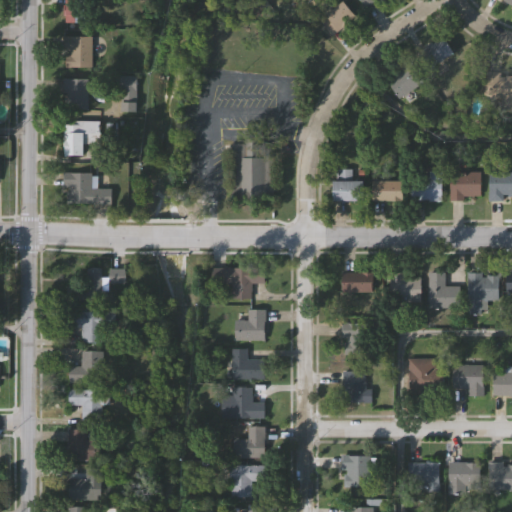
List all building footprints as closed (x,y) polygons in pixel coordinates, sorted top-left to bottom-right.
[(63,23),(63,0),(86,0),(86,23),(63,23)] [(358,0),(362,8),(379,0),(358,0)] [(355,18),(330,35),(318,19),(344,1),(355,18)] [(91,36),(91,67),(63,67),(63,36),(91,36)] [(428,69),(417,53),(442,36),(453,53),(428,69)] [(423,81),(398,98),(386,80),(411,63),(423,81)] [(511,101),(479,102),(479,74),(511,73),(511,101)] [(86,79),(86,110),(63,110),(63,79),(86,79)] [(63,155),(63,121),(97,122),(96,143),(83,143),(83,156),(63,155)] [(233,198),(233,141),(275,142),(274,198),(233,198)] [(480,198),(451,198),(451,172),(480,172),(480,198)] [(511,172),(511,199),(488,199),(488,172),(511,172)] [(91,173),(91,189),(110,189),(110,204),(64,204),(64,173),(91,173)] [(441,173),(441,199),(416,199),(416,173),(441,173)] [(363,200),(332,200),(332,179),(363,179),(363,200)] [(371,181),(402,181),(402,201),(371,201),(371,181)] [(67,300),(68,284),(83,284),(84,268),(102,268),(101,301),(67,300)] [(230,300),(230,285),(212,285),(212,268),(264,269),(264,284),(252,284),(252,300),(230,300)] [(126,285),(108,285),(108,270),(126,270),(126,285)] [(377,294),(343,294),(343,273),(377,273),(377,294)] [(428,309),(428,274),(445,274),(445,287),(460,287),(460,309),(428,309)] [(486,309),(469,309),(470,274),(501,275),(500,301),(486,301),(486,309)] [(421,302),(390,302),(390,275),(421,275),(421,302)] [(265,341),(235,341),(235,321),(248,321),(248,311),(265,311),(265,341)] [(82,328),(72,328),(72,312),(116,312),(116,329),(102,329),(102,343),(82,343),(82,328)] [(343,355),(343,324),(367,324),(367,355),(343,355)] [(265,380),(232,380),(232,349),(247,349),(247,361),(265,361),(265,380)] [(102,352),(102,383),(68,383),(69,367),(81,367),(81,352),(102,352)] [(435,359),(435,392),(409,392),(409,359),(435,359)] [(467,396),(467,388),(454,388),(454,365),(483,365),(483,396),(467,396)] [(511,367),(511,396),(493,396),(493,372),(511,372),(511,367)] [(369,372),(369,403),(341,403),(341,372),(369,372)] [(265,419),(222,419),(222,388),(252,388),(252,403),(265,403),(265,419)] [(68,406),(68,390),(106,390),(106,421),(81,421),(81,406),(68,406)] [(265,459),(233,459),(233,438),(237,438),(237,427),(265,427),(265,459)] [(67,430),(85,430),(85,440),(98,440),(98,459),(67,459),(67,430)] [(341,470),(341,456),(370,456),(370,488),(350,488),(350,470),(341,470)] [(408,463),(439,463),(439,491),(408,491),(408,463)] [(480,463),(480,490),(448,490),(448,463),(480,463)] [(488,464),(511,464),(511,490),(488,490),(488,464)] [(230,498),(230,466),(265,466),(265,482),(252,482),(252,498),(230,498)] [(68,480),(85,480),(85,469),(101,469),(101,500),(68,500),(68,480)]
